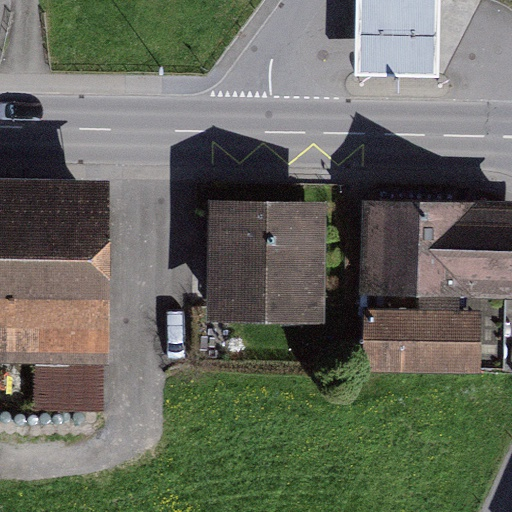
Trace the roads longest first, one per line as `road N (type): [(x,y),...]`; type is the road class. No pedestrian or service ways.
road 1 (secondary): [(271,134),(0,127)]
road 2 (secondary): [(511,138),(271,134)]
road 3 (residential): [(271,134),(271,47),(305,0)]
